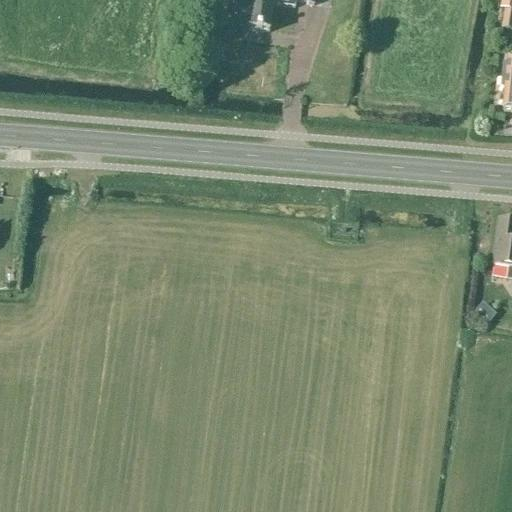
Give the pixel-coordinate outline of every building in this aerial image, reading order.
[(250,15),(248,32),(269,35),(272,9),(294,12),(295,6),(314,8),(314,0),(242,0),(241,14),(250,15)] [(511,2),(511,0),(500,0),(499,11),(504,12),(501,30),(511,31),(511,13),(510,13),(511,2)] [(499,90),(504,93),(502,111),(511,112),(511,60),(505,60),(505,65),(501,67),(499,90)] [(511,223),(497,222),(490,268),(506,271),(505,282),(511,283),(511,223)] [(323,223),(324,238),(345,238),(345,223),(323,223)] [(20,263),(9,261),(5,286),(17,288),(20,263)]
